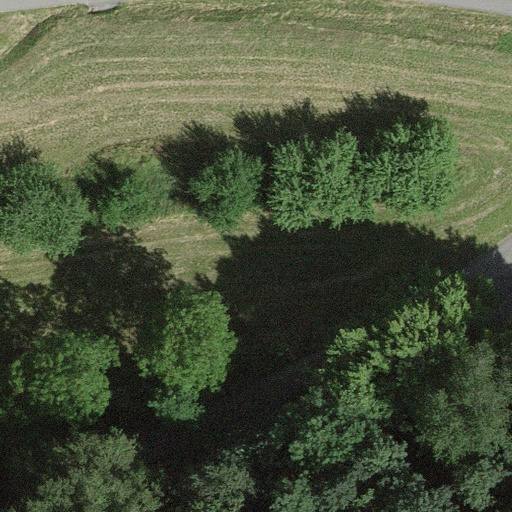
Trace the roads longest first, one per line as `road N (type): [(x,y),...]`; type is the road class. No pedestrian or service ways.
road 1 (track): [(511,255),(14,511)]
road 2 (unclassified): [(0,3),(511,2)]
